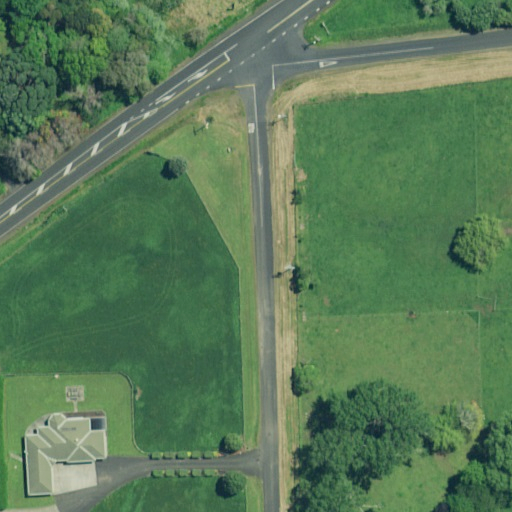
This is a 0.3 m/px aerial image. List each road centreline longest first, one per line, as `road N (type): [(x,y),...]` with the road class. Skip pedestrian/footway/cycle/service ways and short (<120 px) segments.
road 1 (unclassified): [(249,45),(270,511)]
road 2 (unclassified): [(249,45),(0,231)]
road 3 (unclassified): [(511,36),(273,65),(249,45)]
